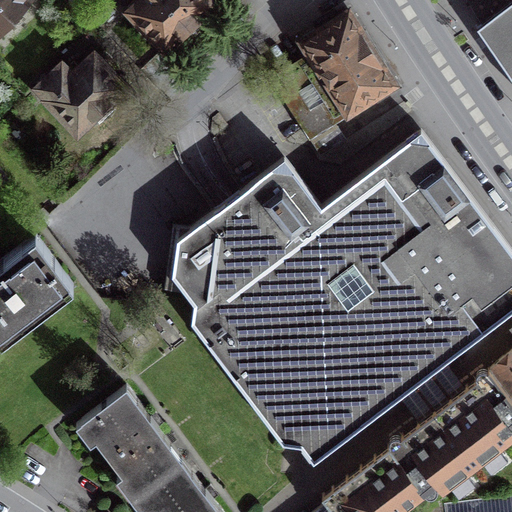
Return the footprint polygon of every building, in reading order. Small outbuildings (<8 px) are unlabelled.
[(0,0),(0,29),(14,14),(20,14),(25,10),(29,5),(29,0),(0,0)] [(138,0),(129,9),(165,48),(180,33),(182,35),(192,36),(199,29),(200,18),(198,16),(213,2),(210,0),(138,0)] [(511,0),(509,0),(477,24),(511,73),(511,0)] [(271,78),(307,134),(373,93),(374,94),(394,82),(345,6),(320,22),(323,26),(303,39),(312,52),(271,78)] [(67,66),(62,61),(37,84),(47,95),(46,96),(77,130),(93,115),(96,117),(99,118),(104,117),(108,115),(110,111),(112,107),(112,103),(110,99),(125,85),(107,65),(113,59),(104,50),(98,56),(94,51),(79,65),(74,60),(67,66)] [(337,125),(312,141),(320,154),(346,138),(337,125)] [(511,246),(421,126),(322,203),(284,154),(227,201),(191,225),(171,222),(164,286),(187,289),(195,300),(192,318),(284,437),(299,439),(313,457),(427,369),(511,307),(511,246)] [(0,258),(0,329),(70,277),(36,232),(0,258)] [(511,345),(489,367),(511,396),(511,345)] [(450,511),(450,500),(511,494),(511,396),(489,367),(411,425),(295,511),(450,511)] [(181,456),(125,383),(81,417),(136,489),(181,456)] [(223,511),(181,456),(136,489),(153,511),(223,511)]
